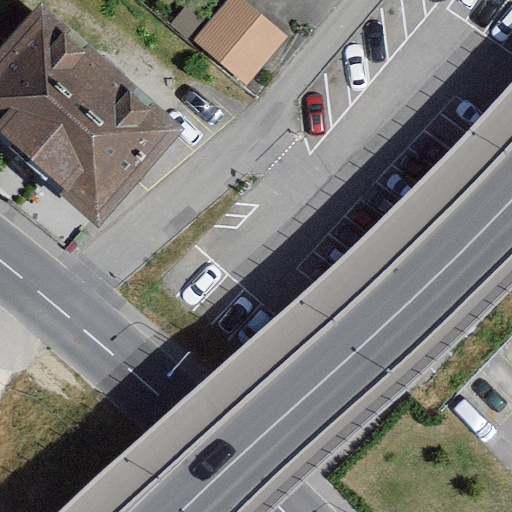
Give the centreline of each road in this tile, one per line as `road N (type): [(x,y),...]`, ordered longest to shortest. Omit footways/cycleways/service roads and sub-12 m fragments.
road 1 (secondary): [(511,198),(181,511)]
road 2 (unclassified): [(0,265),(282,511)]
